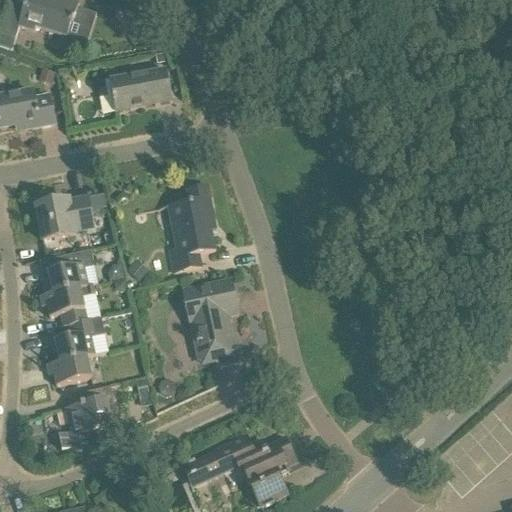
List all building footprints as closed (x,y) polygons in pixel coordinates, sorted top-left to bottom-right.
[(45,0),(27,0),(24,9),(10,5),(1,35),(16,40),(20,28),(34,33),(36,29),(67,39),(72,26),(73,26),(79,5),(62,0),(56,0),(56,3),(45,0)] [(16,40),(1,35),(0,39),(0,49),(12,53),(16,40)] [(164,56),(157,58),(158,66),(165,64),(164,56)] [(56,76),(42,73),(39,84),(53,88),(56,76)] [(173,104),(167,73),(110,84),(116,115),(173,104)] [(50,100),(34,103),(33,95),(0,100),(0,131),(25,127),(26,132),(55,127),(50,100)] [(216,253),(209,219),(214,218),(208,189),(187,193),(190,205),(169,209),(176,251),(170,252),(174,274),(210,268),(210,267),(202,268),(200,256),(216,253)] [(88,201),(70,205),(69,203),(37,210),(43,243),(76,237),(76,233),(94,229),(88,201)] [(81,291),(89,289),(86,271),(95,270),(91,253),(41,264),(43,276),(49,275),(54,296),(54,298),(81,291)] [(149,273),(137,262),(127,274),(140,284),(149,273)] [(115,285),(116,291),(121,294),(128,293),(126,283),(115,285)] [(228,304),(235,303),(231,284),(184,294),(191,326),(195,325),(199,346),(202,360),(217,357),(219,368),(242,364),(236,338),(231,339),(226,318),(230,317),(228,304)] [(64,330),(95,323),(94,322),(88,323),(82,300),(96,297),(94,288),(89,289),(81,291),(54,298),(54,296),(40,299),(40,300),(46,299),(50,320),(62,318),(64,330)] [(57,351),(60,365),(60,366),(87,360),(96,358),(91,337),(97,336),(95,323),(64,330),(53,332),(48,333),(51,345),(53,345),(54,351),(57,351)] [(48,369),(53,368),(57,389),(92,380),(87,360),(60,366),(60,365),(48,368),(48,369)] [(147,383),(137,385),(140,398),(149,396),(147,383)] [(114,401),(111,389),(80,396),(82,408),(66,411),(71,435),(59,438),(62,453),(64,452),(66,458),(83,454),(81,445),(91,442),(90,436),(115,430),(112,417),(117,416),(114,401)] [(289,475),(287,470),(280,455),(270,459),(263,443),(251,448),(246,438),(214,453),(215,456),(191,465),(190,463),(182,466),(192,492),(240,470),(243,477),(244,476),(259,511),(288,498),(279,480),(289,475)]
